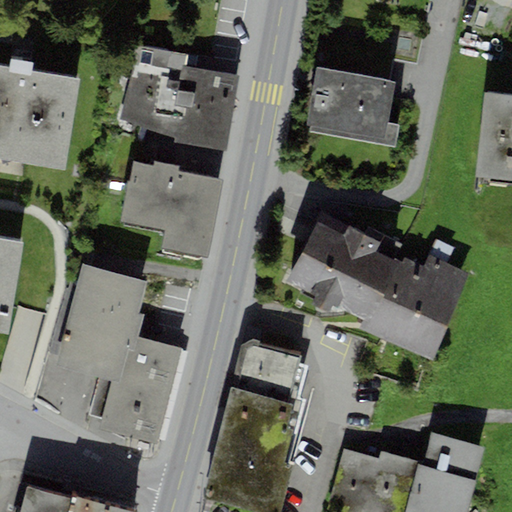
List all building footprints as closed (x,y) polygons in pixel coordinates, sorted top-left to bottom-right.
[(226,153),(239,76),(188,68),(185,67),(186,54),(137,48),(119,120),(177,139),(176,145),(226,153)] [(80,80),(31,72),(32,63),(11,59),(9,68),(0,66),(0,160),(64,171),(80,80)] [(305,124),(311,125),(310,132),(395,148),(400,125),(388,123),(395,82),(316,67),(305,124)] [(511,96),(484,93),(475,176),(511,180),(511,96)] [(121,221),(164,230),(161,246),(208,256),(211,240),(223,180),(178,171),(179,166),(154,161),(153,166),(133,162),(121,221)] [(343,236),(317,223),(286,283),(316,298),(312,304),(337,316),(340,309),(364,321),(360,328),(368,332),(399,265),(393,262),(376,253),(381,243),(348,227),(343,236)] [(0,333),(8,335),(23,243),(0,239),(0,333)] [(395,258),(393,262),(399,265),(368,332),(430,361),(471,275),(428,255),(422,267),(404,258),(402,262),(395,258)] [(146,281),(82,264),(55,366),(112,381),(121,383),(130,347),(135,348),(138,337),(144,314),(138,312),(146,281)] [(182,349),(138,337),(135,348),(130,347),(121,383),(112,381),(100,428),(156,443),(182,349)] [(280,511),(293,467),(287,465),(305,400),(297,398),(306,367),(298,364),(301,355),(252,340),(241,346),(231,388),(207,478),(215,480),(210,501),(252,511),(280,511)] [(379,457),(344,449),(328,511),(330,511),(466,511),(475,481),(484,447),(431,433),(422,467),(418,466),(418,461),(380,451),(379,457)] [(19,511),(130,511),(73,496),(73,499),(27,486),(19,511)]
